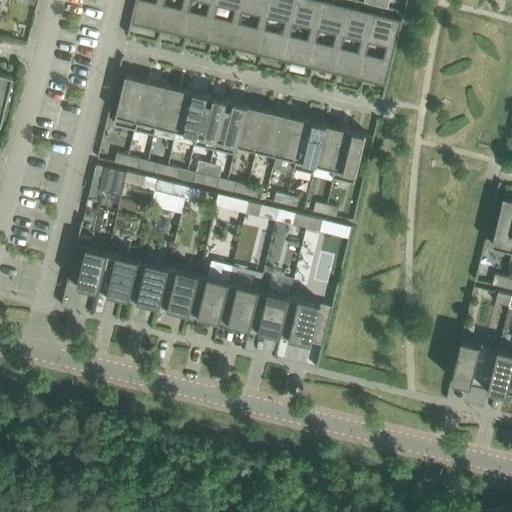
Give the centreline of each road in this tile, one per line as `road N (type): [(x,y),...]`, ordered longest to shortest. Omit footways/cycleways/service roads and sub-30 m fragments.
road 1 (residential): [(511,469),(34,356)]
road 2 (residential): [(34,356),(119,0)]
road 3 (residential): [(0,230),(55,0)]
